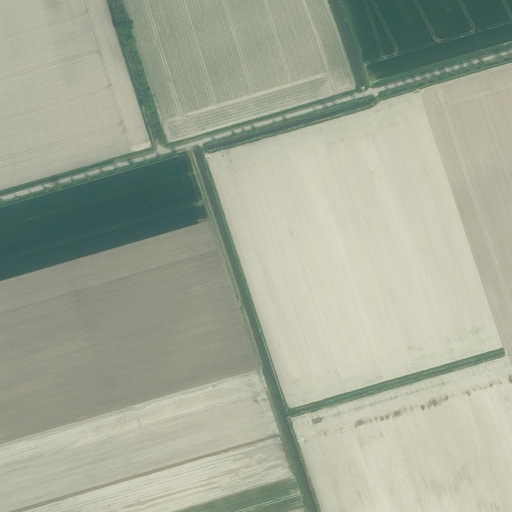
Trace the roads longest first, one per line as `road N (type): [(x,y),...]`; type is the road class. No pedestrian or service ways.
road 1 (unclassified): [(160,152),(511,50)]
road 2 (unclassified): [(0,198),(160,152)]
road 3 (unclassified): [(160,152),(113,0)]
